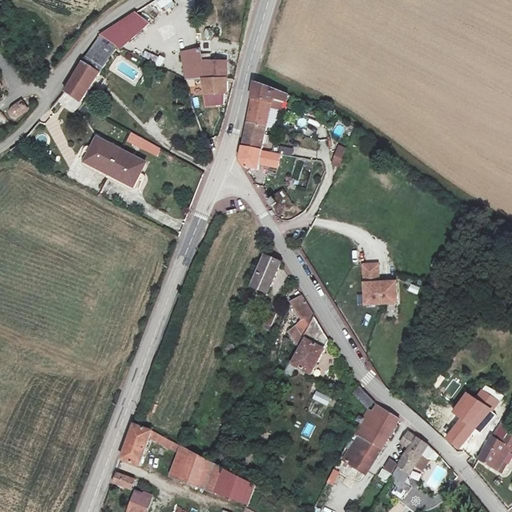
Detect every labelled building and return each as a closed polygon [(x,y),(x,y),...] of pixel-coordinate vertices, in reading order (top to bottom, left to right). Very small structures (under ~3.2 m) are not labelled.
[(166,12),(177,3),(174,0),(156,0),(166,12)] [(146,25),(133,15),(99,38),(115,48),(117,50),(146,25)] [(75,101),(115,48),(99,38),(98,38),(85,54),(60,91),(75,101)] [(145,50),(142,57),(156,62),(159,56),(145,50)] [(195,81),(195,63),(196,63),(195,56),(194,51),(176,55),(182,81),(195,81)] [(196,63),(195,63),(195,81),(198,81),(200,81),(200,79),(221,78),(221,64),(205,64),(196,63)] [(220,96),(220,80),(200,81),(198,81),(201,107),(219,107),(219,96),(220,96)] [(272,94),(253,86),(250,100),(271,103),(271,100),(285,103),(287,96),(274,91),(272,94)] [(189,111),(184,90),(170,91),(171,111),(189,111)] [(75,104),(58,94),(52,102),(70,113),(75,104)] [(271,103),(250,100),(245,126),(264,129),(268,111),(271,103)] [(15,119),(28,112),(20,101),(9,107),(8,115),(10,118),(15,119)] [(309,123),(297,118),(293,129),(304,134),(309,123)] [(264,129),(245,126),(240,150),(259,154),(259,152),(264,129)] [(138,138),(128,133),(124,142),(134,147),(138,138)] [(145,142),(138,138),(134,147),(140,150),(145,142)] [(143,165),(95,142),(85,164),(133,188),(143,165)] [(157,156),(160,148),(152,144),(149,152),(157,156)] [(259,154),(240,150),(237,161),(236,165),(240,171),(254,173),(256,166),(274,171),(280,157),(273,155),(259,152),(259,154)] [(345,154),(337,150),(331,165),(339,169),(345,154)] [(276,210),(280,217),(290,210),(281,196),(274,202),(279,208),(276,210)] [(279,265),(264,258),(252,287),(267,295),(279,265)] [(378,264),(364,265),(366,305),(398,303),(397,282),(376,283),(375,279),(379,279),(378,264)] [(408,284),(406,292),(418,294),(419,286),(408,284)] [(316,317),(301,294),(292,300),(304,318),(296,325),(304,338),(316,317)] [(269,309),(261,328),(269,331),(277,313),(269,309)] [(312,374),(330,340),(316,317),(304,338),(291,363),(312,374)] [(438,388),(446,379),(441,375),(433,384),(438,388)] [(367,409),(374,402),(359,386),(352,393),(367,409)] [(312,399),(327,406),(331,398),(315,391),(312,399)] [(497,404),(483,394),(448,439),(460,449),(497,404)] [(399,422),(378,405),(374,412),(378,417),(371,429),(388,440),(399,422)] [(312,408),(313,415),(322,415),(321,407),(312,408)] [(130,421),(117,454),(136,461),(147,434),(176,450),(176,449),(178,445),(159,433),(130,421)] [(388,440),(371,429),(361,422),(355,432),(358,434),(356,438),(381,451),(388,440)] [(309,438),(314,426),(307,423),(302,434),(309,438)] [(410,448),(405,457),(401,463),(398,469),(410,476),(428,447),(417,437),(408,434),(403,444),(410,448)] [(509,447),(511,441),(511,437),(505,434),(499,444),(508,449),(509,447)] [(366,475),(381,451),(356,438),(344,461),(366,475)] [(505,454),(508,449),(499,444),(496,449),(505,454)] [(168,473),(178,476),(188,450),(178,445),(176,449),(176,450),(168,473)] [(511,458),(511,449),(509,447),(508,449),(505,454),(496,449),(494,447),(481,469),(494,477),(500,468),(504,470),(511,457),(511,458)] [(252,486),(188,450),(178,476),(244,503),(252,486)] [(390,476),(396,466),(390,463),(384,472),(390,476)] [(112,467),(109,477),(128,484),(131,474),(112,467)] [(499,479),(504,470),(500,468),(494,477),(499,479)] [(331,469),(328,485),(335,486),(339,471),(331,469)] [(410,476),(398,469),(394,475),(393,477),(405,484),(410,476)] [(125,497),(123,500),(121,505),(137,511),(139,511),(141,509),(143,504),(125,497)] [(194,511),(196,507),(175,501),(172,511),(194,511)]
